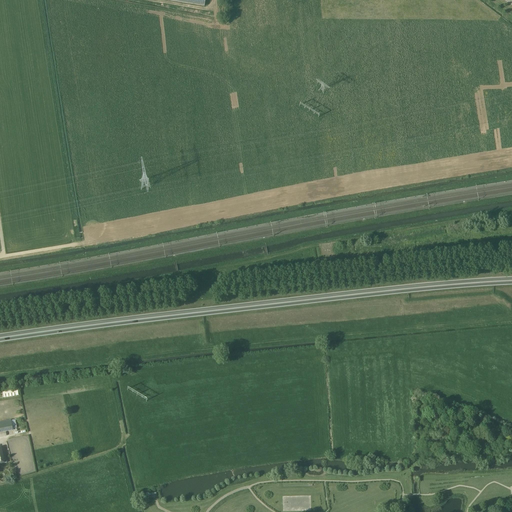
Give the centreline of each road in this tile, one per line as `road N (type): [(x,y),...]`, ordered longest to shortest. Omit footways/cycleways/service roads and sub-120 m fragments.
road 1 (trunk): [(0,338),(442,285)]
road 2 (track): [(0,484),(119,448),(111,373)]
